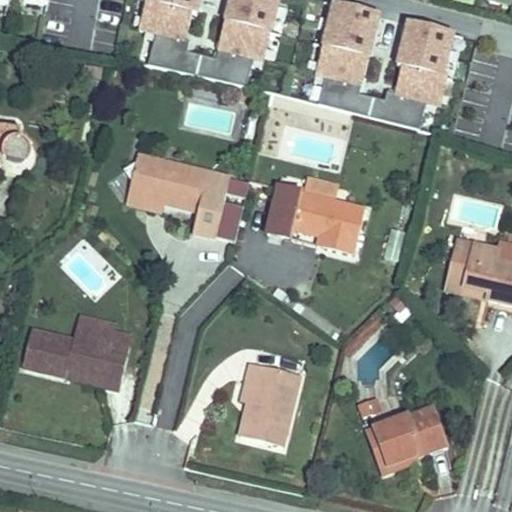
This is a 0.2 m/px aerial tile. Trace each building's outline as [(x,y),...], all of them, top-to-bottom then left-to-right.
[(65,0),(58,41),(116,52),(124,0),(65,0)] [(196,16),(200,0),(152,0),(152,3),(151,4),(192,14),(192,15),(196,16)] [(284,22),(287,11),(277,9),(279,0),(231,0),(226,23),(271,34),(275,19),(284,22)] [(185,42),(192,15),(192,14),(151,4),(152,3),(147,2),(142,20),(136,18),(133,26),(140,28),(139,32),(146,34),(146,33),(184,43),(185,42)] [(369,60),(379,18),(334,6),(330,22),(320,20),(318,30),(327,33),(323,48),(369,60)] [(266,52),(271,34),(226,23),(218,50),(264,62),(264,59),(274,61),(276,54),(266,52)] [(456,66),(458,55),(449,53),(453,37),(408,25),(398,68),(402,69),(442,79),(446,63),(456,66)] [(196,78),(201,58),(187,54),(190,43),(185,42),(184,43),(146,33),(146,34),(144,41),(154,43),(147,68),(196,78)] [(361,88),(369,60),(323,48),(319,65),(309,63),(307,70),(317,72),(316,76),(361,88)] [(246,89),(251,68),(261,70),(264,62),(218,50),(216,61),(201,58),(196,78),(246,89)] [(395,97),(436,107),(440,108),(441,105),(446,106),(448,99),(443,98),(447,80),(442,79),(402,69),(395,97)] [(369,120),(374,100),(359,96),(361,88),(316,76),(314,84),(323,87),(318,107),(369,120)] [(436,107),(395,97),(387,94),(385,103),(374,100),(369,120),(419,132),(424,112),(434,114),(436,107)] [(0,127),(0,165),(3,166),(6,170),(10,172),(18,174),(23,173),(27,171),(30,168),(32,165),(34,157),(33,153),(31,149),(29,145),(25,143),(18,141),(19,131),(0,127)] [(131,184),(128,197),(159,205),(198,214),(193,236),(215,241),(216,240),(234,244),(243,209),(224,205),(230,179),(138,157),(136,164),(124,172),(131,184)] [(226,196),(245,200),(249,185),(230,181),(226,196)] [(303,196),(336,204),(339,189),(307,181),(303,196)] [(278,189),(267,236),(282,239),(294,232),(319,238),(325,240),(323,250),(352,257),(354,248),(356,248),(365,211),(336,204),(278,189)] [(126,205),(157,212),(159,205),(128,197),(126,205)] [(384,260),(399,264),(406,235),(391,231),(384,260)] [(294,232),(282,239),(292,242),(294,232)] [(511,236),(505,235),(502,247),(511,249),(511,236)] [(317,249),(323,250),(325,240),(319,238),(317,249)] [(487,302),(511,308),(511,249),(502,247),(501,247),(499,255),(458,244),(451,274),(467,278),(464,290),(481,294),(483,289),(490,291),(487,302)] [(446,292),(487,302),(490,291),(483,289),(481,294),(464,290),(467,278),(451,274),(446,292)] [(399,297),(391,305),(399,313),(395,317),(401,323),(414,312),(399,297)] [(67,371),(121,384),(130,348),(111,343),(114,334),(115,327),(80,318),(74,343),(32,333),(24,370),(65,379),(67,371)] [(111,343),(130,348),(133,338),(114,334),(111,343)] [(240,440),(283,450),(300,379),(251,367),(246,384),(253,385),(240,440)] [(65,379),(119,392),(121,384),(67,371),(65,379)] [(241,405),(248,406),(253,385),(246,384),(241,405)] [(372,417),(382,413),(377,401),(368,404),(372,417)] [(363,420),(372,417),(368,404),(359,407),(363,420)] [(434,409),(372,431),(387,471),(418,460),(448,449),(434,409)] [(366,434),(382,479),(420,465),(418,460),(387,471),(372,431),(366,434)]
